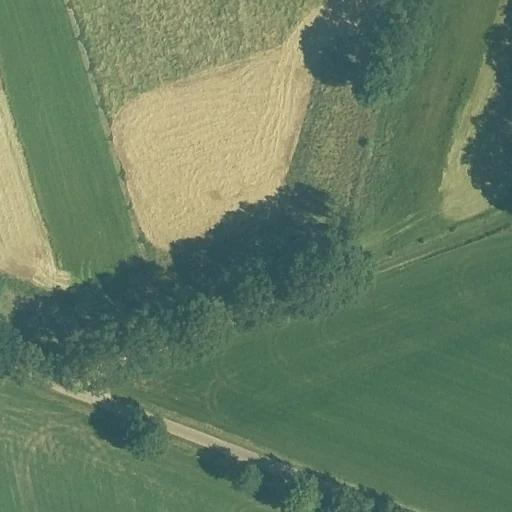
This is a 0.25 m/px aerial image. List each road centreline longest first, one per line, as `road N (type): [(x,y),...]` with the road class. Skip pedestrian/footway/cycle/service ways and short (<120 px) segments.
road 1 (track): [(57,383),(511,220)]
road 2 (residential): [(380,511),(0,363)]
